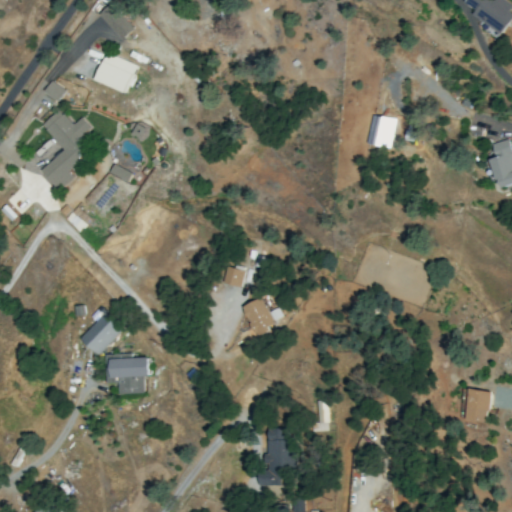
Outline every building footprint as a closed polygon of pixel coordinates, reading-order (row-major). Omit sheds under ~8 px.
[(499,35),(511,17),(511,9),(498,0),(491,0),(490,1),(488,0),(464,0),(463,2),(474,11),(472,15),(499,35)] [(133,28),(110,4),(98,15),(121,39),(133,28)] [(124,93),(136,66),(106,53),(94,80),(124,93)] [(58,101),(65,89),(51,81),(43,93),(58,101)] [(63,150),(41,171),(59,190),(73,177),(66,170),(90,148),(80,137),(90,128),(80,117),(71,125),(58,109),(41,125),(63,150)] [(395,120),(373,115),(367,143),(389,147),(395,120)] [(139,139),(145,128),(136,123),(130,133),(139,139)] [(491,159),(501,188),(511,184),(511,152),(508,139),(492,144),(496,157),(491,159)] [(128,182),(132,173),(113,164),(109,172),(128,182)] [(65,219),(79,232),(90,220),(75,207),(65,219)] [(241,283),(240,270),(225,270),(225,283),(241,283)] [(257,336),(270,330),(267,324),(283,317),(278,308),(268,313),(261,298),(243,306),(257,336)] [(98,355),(122,328),(99,307),(90,316),(96,321),(80,338),(98,355)] [(119,394),(143,393),(143,376),(149,376),(148,358),(127,358),(127,353),(105,354),(107,383),(118,383),(119,394)] [(490,391),(467,389),(464,420),(488,423),(490,391)] [(317,423),(309,423),(309,431),(327,430),(326,401),(317,401),(317,423)] [(259,486),(280,486),(280,468),(291,468),(291,429),(266,428),(266,471),(259,471),(259,486)] [(302,511),(303,500),(289,500),(289,507),(269,507),(268,511),(302,511)] [(33,511),(56,511),(49,502),(33,511)]
